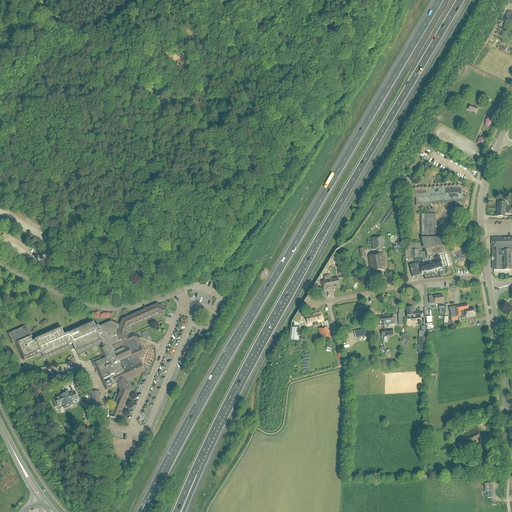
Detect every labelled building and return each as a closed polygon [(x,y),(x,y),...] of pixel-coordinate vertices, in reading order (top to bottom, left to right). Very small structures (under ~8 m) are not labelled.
[(511,23),(511,19),(511,12),(507,11),(503,20),(511,23)] [(464,188),(457,184),(456,186),(453,185),(453,187),(449,185),(449,187),(445,185),(445,187),(441,186),(441,188),(438,186),(437,188),(434,186),(433,188),(430,187),(429,189),(426,187),(425,188),(425,189),(424,189),(424,188),(415,189),(412,190),(412,199),(415,198),(416,207),(421,206),(421,209),(426,211),(427,214),(420,214),(420,216),(421,216),(421,220),(420,220),(420,224),(421,224),(421,229),(420,229),(420,232),(421,232),(421,237),(420,237),(420,239),(421,239),(424,249),(425,252),(421,253),(420,243),(408,244),(408,251),(405,251),(405,259),(410,259),(412,259),(422,258),(423,262),(413,265),(413,264),(411,264),(411,265),(409,266),(413,278),(424,275),(425,280),(440,278),(439,274),(440,274),(440,273),(442,275),(446,274),(447,272),(446,268),(447,267),(444,255),(448,254),(445,244),(444,244),(443,241),(444,241),(443,238),(436,239),(436,236),(435,236),(435,232),(436,232),(436,228),(435,228),(435,224),(436,224),(436,220),(435,220),(435,215),(435,213),(429,213),(429,209),(431,204),(434,206),(435,204),(438,205),(439,204),(442,205),(443,203),(446,205),(447,203),(450,205),(451,203),(454,204),(455,202),(458,204),(459,202),(462,204),(465,198),(462,197),(464,193),(462,192),(464,188)] [(373,251),(385,248),(383,236),(371,238),(373,251)] [(511,237),(492,238),(492,251),(492,257),(490,258),(490,260),(492,261),(492,270),(493,271),(494,271),(494,274),(511,273),(511,270),(511,267),(511,255),(511,254),(511,237)] [(382,278),(381,271),(385,270),(382,254),(368,256),(371,272),(372,272),(373,279),(382,278)] [(511,273),(494,274),(494,275),(494,276),(496,279),(497,279),(498,280),(499,280),(500,281),(502,281),(504,281),(506,281),(510,280),(511,279),(511,267),(511,270),(511,273)] [(325,291),(332,290),(332,288),(340,286),(338,278),(323,281),(325,291)] [(169,291),(176,313),(223,299),(224,303),(229,302),(222,280),(179,293),(177,289),(169,291)] [(443,302),(443,296),(434,297),(432,297),(432,296),(428,296),(429,305),(435,304),(435,303),(443,302)] [(23,359),(41,351),(44,358),(69,347),(69,346),(73,344),(76,352),(101,341),(104,348),(102,349),(106,358),(102,360),(101,357),(95,360),(96,363),(95,363),(107,389),(117,384),(120,391),(118,396),(116,395),(112,403),(115,404),(110,417),(119,420),(131,391),(126,380),(137,375),(145,372),(139,358),(145,355),(141,347),(140,347),(137,342),(138,342),(139,340),(140,337),(135,335),(134,335),(128,337),(127,334),(130,327),(157,315),(163,317),(166,308),(157,305),(122,320),(120,325),(113,322),(111,321),(99,326),(98,325),(95,326),(94,323),(64,336),(61,329),(36,340),(36,341),(33,342),(26,326),(9,334),(13,344),(16,342),(23,359)] [(468,310),(467,305),(449,309),(451,318),(461,316),(461,318),(467,317),(467,318),(475,316),(474,309),(468,310)] [(414,310),(414,308),(407,308),(407,319),(411,319),(411,320),(413,322),(415,321),(416,320),(416,319),(420,319),(420,312),(416,312),(416,311),(415,310),(414,310)] [(318,325),(318,324),(324,321),(321,312),(313,314),(313,316),(306,319),(308,325),(313,324),(314,327),(318,325)] [(384,319),(384,326),(386,326),(386,325),(395,324),(394,315),(383,316),(384,319)] [(381,326),(384,326),(384,319),(383,316),(382,316),(382,318),(373,319),(373,326),(381,325),(381,326)] [(322,340),(330,338),(327,327),(318,329),(322,340)] [(355,337),(358,336),(359,338),(365,336),(364,333),(371,332),(370,328),(354,332),(355,337)] [(316,330),(309,331),(312,342),(318,340),(316,330)] [(139,358),(145,372),(152,370),(156,359),(155,348),(138,342),(137,342),(140,347),(141,347),(145,355),(139,358)] [(90,403),(99,402),(98,389),(90,390),(90,403)] [(58,407),(63,405),(64,408),(69,406),(69,407),(74,405),(72,401),(78,399),(75,392),(69,395),(68,392),(64,393),(64,395),(55,399),(58,407)] [(481,437),(478,430),(465,437),(465,438),(455,444),(460,453),(480,442),(481,446),(491,444),(490,436),(481,437)]
